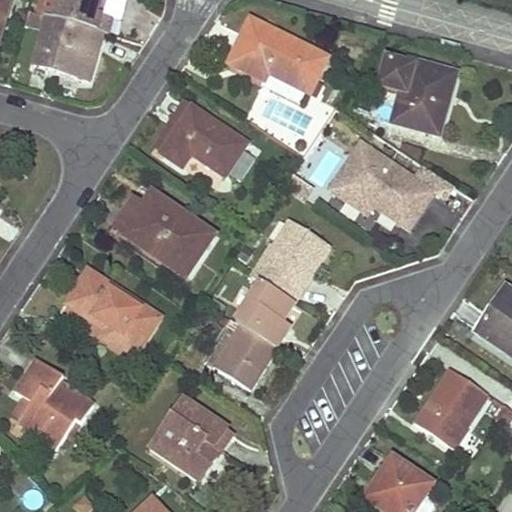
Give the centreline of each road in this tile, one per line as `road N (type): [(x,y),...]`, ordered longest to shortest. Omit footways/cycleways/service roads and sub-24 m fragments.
road 1 (residential): [(298,502),(283,441),(287,417),(365,302),(450,278)]
road 2 (residential): [(450,278),(298,502)]
road 3 (residential): [(0,308),(108,139)]
road 4 (tertiary): [(372,0),(511,37)]
road 5 (residential): [(108,139),(190,26)]
